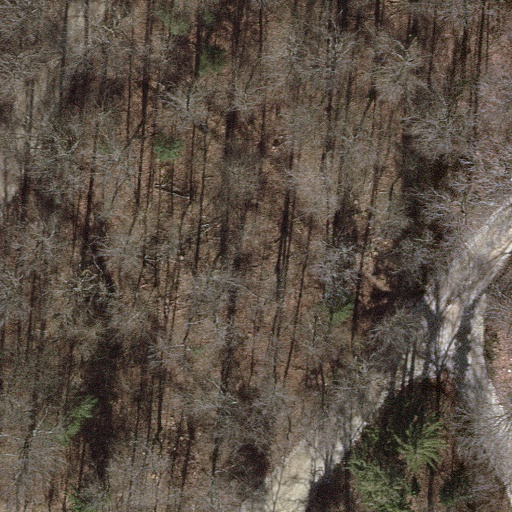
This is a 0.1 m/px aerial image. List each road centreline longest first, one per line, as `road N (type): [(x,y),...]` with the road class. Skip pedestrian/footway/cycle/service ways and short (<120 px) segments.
road 1 (track): [(511,243),(268,511)]
road 2 (track): [(0,141),(77,0)]
road 3 (track): [(437,321),(511,452)]
